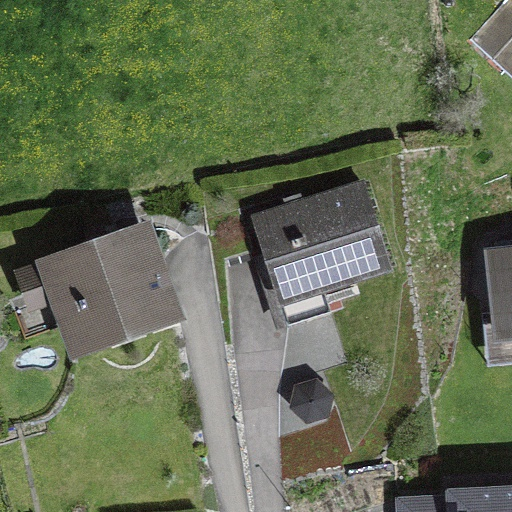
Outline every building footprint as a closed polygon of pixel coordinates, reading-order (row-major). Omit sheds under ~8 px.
[(511,78),(511,0),(504,0),(469,39),(511,78)] [(254,221),(288,326),(331,312),(322,286),(389,265),(364,187),(254,221)] [(59,296),(78,350),(173,316),(142,230),(106,243),(100,228),(86,233),(92,248),(19,273),(31,306),(59,296)] [(511,251),(489,254),(498,334),(511,332),(511,251)] [(453,501),(402,504),(402,511),(511,511),(511,492),(453,495),(453,501)]
